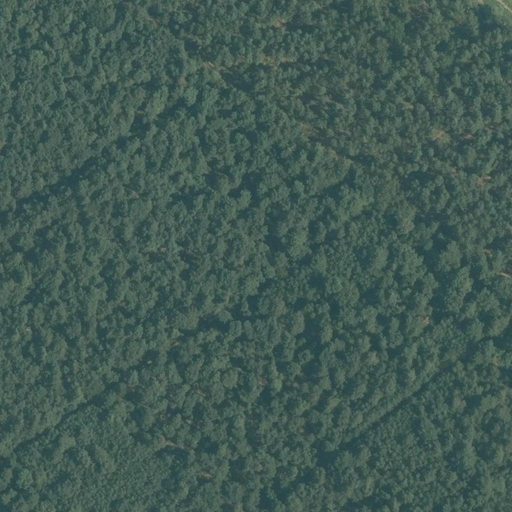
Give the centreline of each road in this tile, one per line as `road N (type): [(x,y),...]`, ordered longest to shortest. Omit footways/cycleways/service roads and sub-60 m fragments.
road 1 (track): [(396,194),(0,459)]
road 2 (track): [(131,0),(511,277)]
road 3 (track): [(265,511),(511,325)]
